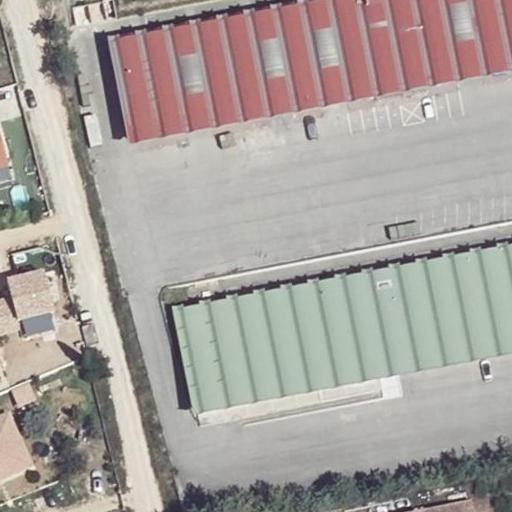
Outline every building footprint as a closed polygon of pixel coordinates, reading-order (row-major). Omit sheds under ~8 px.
[(386,0),(119,54),(138,151),(511,76),(511,72),(493,0),(386,0)] [(511,0),(493,0),(511,72),(511,0)] [(0,172),(13,169),(0,126),(0,125),(0,172)] [(305,245),(303,213),(267,215),(266,201),(237,203),(240,250),(305,245)] [(203,419),(511,356),(511,254),(183,321),(203,419)] [(488,511),(485,499),(471,502),(473,511),(488,511)] [(427,511),(473,511),(471,502),(427,511)]
